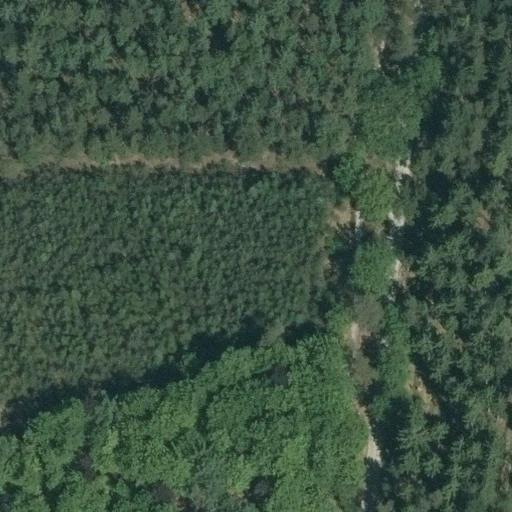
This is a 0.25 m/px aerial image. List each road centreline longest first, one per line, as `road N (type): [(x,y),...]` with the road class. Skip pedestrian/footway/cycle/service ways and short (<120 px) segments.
road 1 (track): [(360,511),(420,0)]
road 2 (unknown): [(374,0),(323,511)]
road 3 (track): [(399,170),(0,164)]
